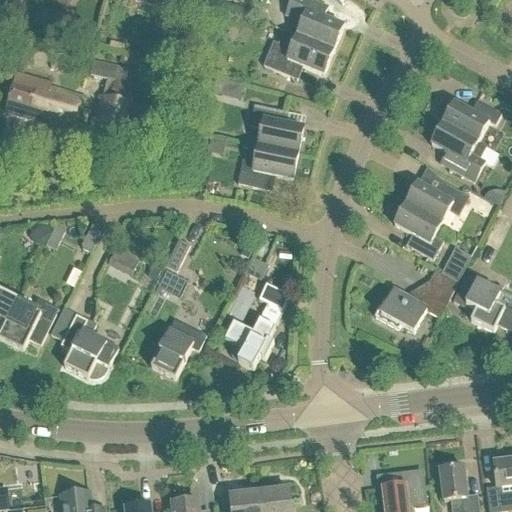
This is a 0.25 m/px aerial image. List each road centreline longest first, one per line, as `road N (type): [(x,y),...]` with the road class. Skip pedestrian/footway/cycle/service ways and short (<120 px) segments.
road 1 (unclassified): [(0,418),(159,433),(330,413)]
road 2 (residential): [(325,242),(180,210),(0,222)]
road 3 (residential): [(325,242),(367,133),(427,36)]
road 4 (unclassified): [(330,413),(511,392)]
road 5 (residential): [(330,413),(319,336),(325,242)]
